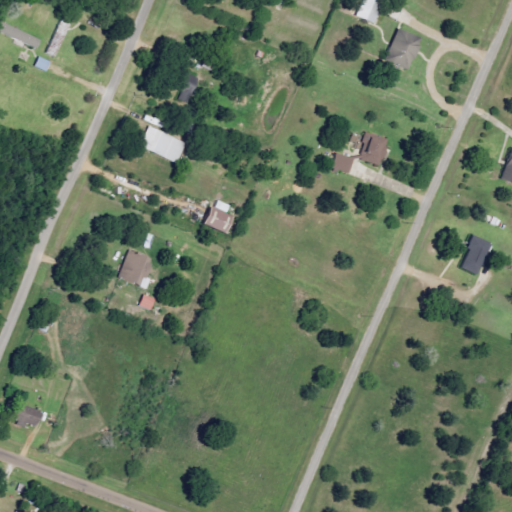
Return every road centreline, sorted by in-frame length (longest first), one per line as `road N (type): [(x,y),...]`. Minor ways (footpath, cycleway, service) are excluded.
road 1 (residential): [(511,7),(293,511)]
road 2 (residential): [(0,353),(149,0)]
road 3 (residential): [(0,450),(153,511)]
